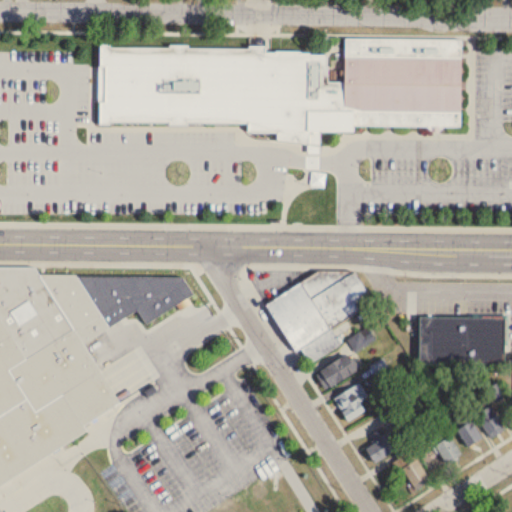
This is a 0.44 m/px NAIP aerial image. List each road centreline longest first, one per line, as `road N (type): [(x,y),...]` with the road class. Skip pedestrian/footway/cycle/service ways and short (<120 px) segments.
road 1 (secondary): [(0,242),(511,250)]
road 2 (residential): [(0,8),(511,15)]
road 3 (residential): [(207,246),(371,511)]
